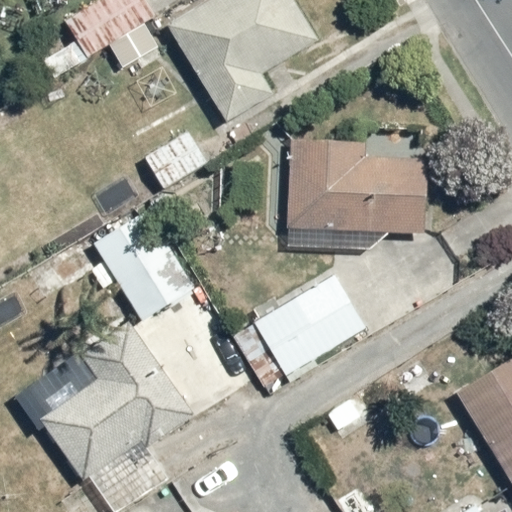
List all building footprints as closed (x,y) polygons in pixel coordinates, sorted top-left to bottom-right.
[(154,13),(145,0),(86,0),(61,16),(76,39),(42,60),(52,77),(154,13)] [(297,0),(212,0),(171,25),(231,122),(278,94),(267,75),(323,41),(297,0)] [(185,122),(135,153),(159,190),(209,159),(185,122)] [(369,143),(297,140),(294,226),(425,232),(428,160),(368,157),(369,143)] [(138,317),(216,272),(170,193),(92,238),(138,317)] [(369,322),(337,268),(250,321),(283,374),(369,322)] [(101,380),(44,420),(88,481),(145,441),(151,450),(200,415),(133,321),(84,356),(101,380)] [(511,362),(461,395),(511,476),(511,362)] [(498,511),(486,492),(452,511),(498,511)]
